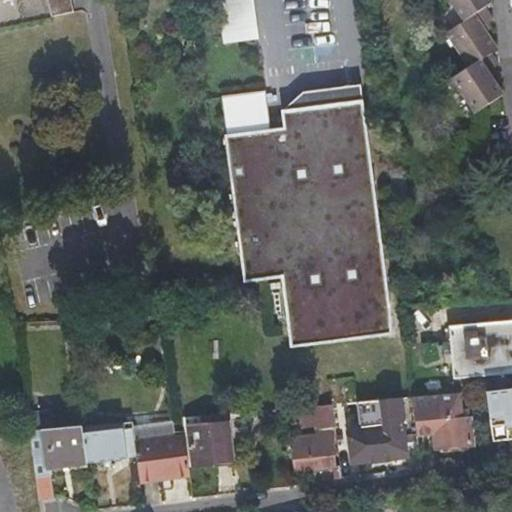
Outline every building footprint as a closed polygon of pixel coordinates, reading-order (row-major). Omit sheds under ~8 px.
[(0,0),(0,29),(50,19),(46,0),(0,0)] [(46,0),(50,19),(73,15),(70,0),(46,0)] [(478,110),(504,95),(494,77),(490,71),(496,67),(500,65),(494,53),(499,51),(488,33),(485,26),(491,23),(495,20),(488,7),(493,4),(491,0),(451,0),(455,6),(458,4),(467,19),(448,31),(461,52),(464,50),(473,64),(453,76),(465,97),(469,95),(478,110)] [(485,26),(488,33),(494,29),(491,23),(485,26)] [(490,71),(494,77),(500,74),(496,67),(490,71)] [(280,277),(291,350),(391,334),(361,101),(282,111),(285,129),(222,138),(245,281),(280,277)] [(511,321),(448,327),(453,380),(511,374),(511,321)] [(511,389),(487,393),(492,433),(506,431),(507,441),(511,440),(511,389)] [(459,394),(411,399),(416,436),(434,433),(436,448),(473,444),(470,418),(467,418),(466,410),(461,411),(459,394)] [(407,458),(400,399),(356,404),(359,431),(348,432),(351,464),(371,462),(374,466),(387,464),(389,460),(407,458)] [(228,414),(209,416),(210,426),(188,428),(193,468),(208,467),(218,466),(233,464),(228,414)] [(35,476),(38,499),(53,497),(50,467),(87,463),(83,434),(82,427),(41,431),(30,432),(34,466),(35,476)] [(83,434),(87,463),(87,464),(126,460),(124,441),(128,440),(127,430),(123,431),(123,429),(83,434)] [(311,448),(293,450),(292,450),(294,471),(314,469),(320,468),(335,466),(333,446),(334,446),(332,430),(316,432),(318,447),(311,448)] [(506,431),(492,433),(493,443),(507,441),(506,431)] [(184,438),(135,445),(140,482),(189,476),(184,438)] [(292,440),(293,450),(311,448),(309,439),(292,440)]
